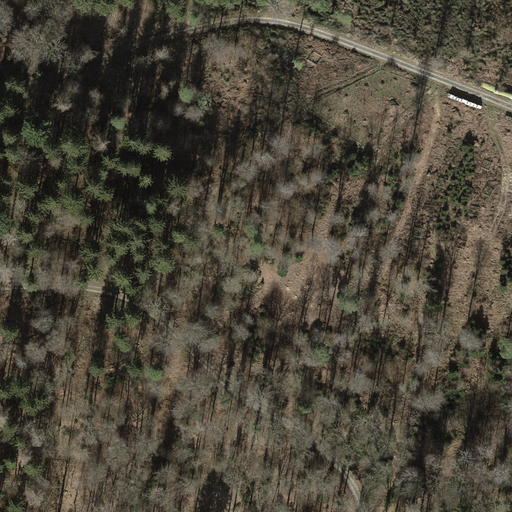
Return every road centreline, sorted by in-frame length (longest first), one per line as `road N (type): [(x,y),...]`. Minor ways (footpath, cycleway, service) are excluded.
road 1 (track): [(0,68),(99,56),(227,20),(284,22),(511,106)]
road 2 (track): [(364,511),(335,460),(223,381),(137,300),(102,289),(0,286)]
